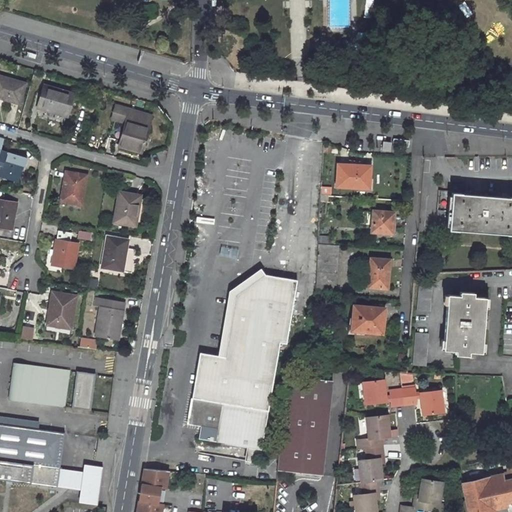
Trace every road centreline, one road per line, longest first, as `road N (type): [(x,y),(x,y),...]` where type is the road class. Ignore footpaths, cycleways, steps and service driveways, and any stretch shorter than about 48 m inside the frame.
road 1 (unclassified): [(122,511),(178,183)]
road 2 (tertiary): [(511,131),(194,91)]
road 3 (unknown): [(399,343),(417,120)]
road 4 (tertiary): [(194,91),(0,32)]
road 5 (unknown): [(439,370),(448,284),(511,281)]
road 6 (unknown): [(146,368),(0,348)]
road 7 (residential): [(48,145),(22,278)]
road 8 (residential): [(178,183),(48,145)]
